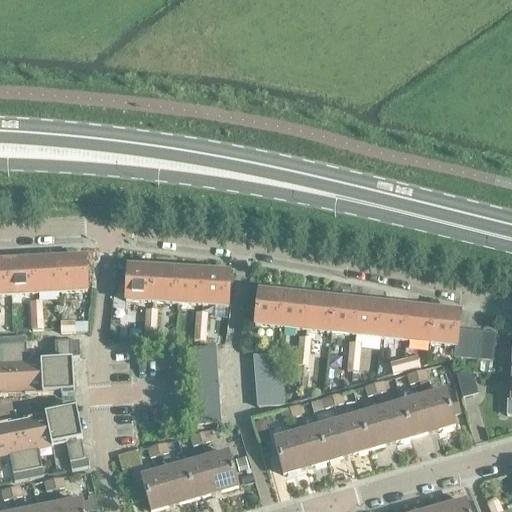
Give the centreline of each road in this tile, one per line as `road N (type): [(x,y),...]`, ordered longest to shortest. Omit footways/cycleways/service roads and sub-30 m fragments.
road 1 (secondary): [(20,150),(113,157),(340,196),(511,240)]
road 2 (residential): [(107,230),(379,269),(511,302)]
road 3 (residential): [(113,511),(96,368),(107,230)]
road 4 (residential): [(511,451),(327,503)]
